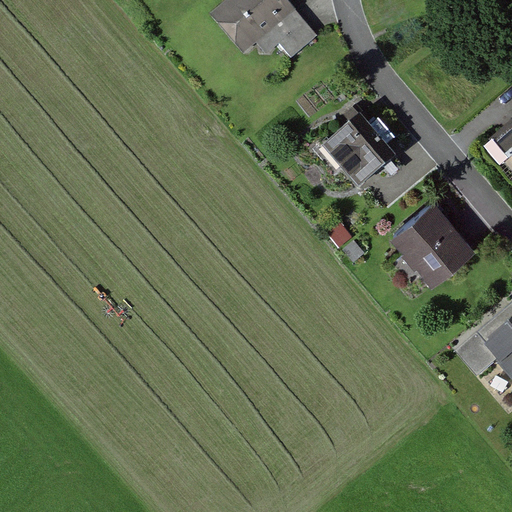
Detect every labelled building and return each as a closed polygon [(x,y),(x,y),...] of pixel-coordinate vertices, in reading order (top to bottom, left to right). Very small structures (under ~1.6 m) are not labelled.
[(316,37),(285,0),(227,0),(209,15),(242,55),(256,44),(265,55),(278,45),(290,58),(316,37)] [(396,155),(360,113),(325,142),(361,184),(396,155)] [(511,121),(490,140),(507,160),(511,155),(511,121)] [(474,247),(433,198),(389,235),(429,284),(474,247)] [(511,349),(511,304),(458,349),(480,375),(502,358),(511,349)] [(511,370),(511,349),(502,358),(511,370)]
